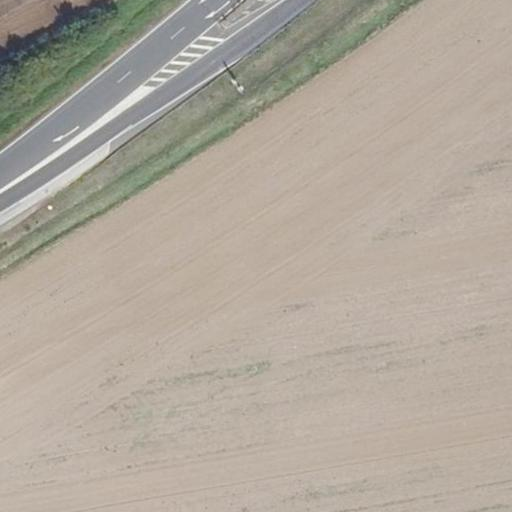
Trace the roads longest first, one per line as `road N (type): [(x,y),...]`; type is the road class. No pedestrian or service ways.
road 1 (primary): [(0,200),(299,0)]
road 2 (primary): [(215,0),(0,176)]
